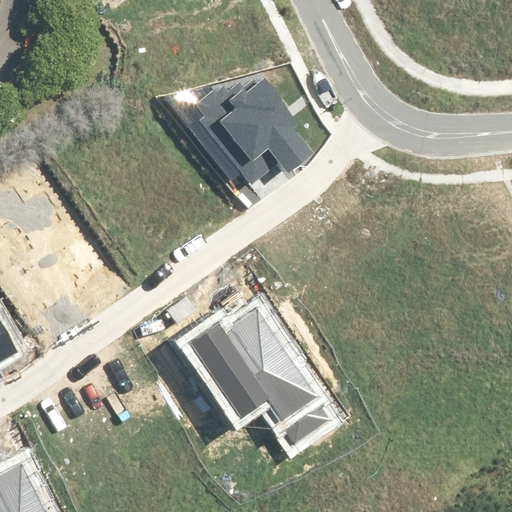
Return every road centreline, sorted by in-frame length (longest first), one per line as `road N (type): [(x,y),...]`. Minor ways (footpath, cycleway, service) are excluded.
road 1 (residential): [(381,100),(288,196),(0,398)]
road 2 (residential): [(381,100),(398,116),(461,131),(511,126)]
road 3 (residential): [(316,0),(357,79),(381,100)]
